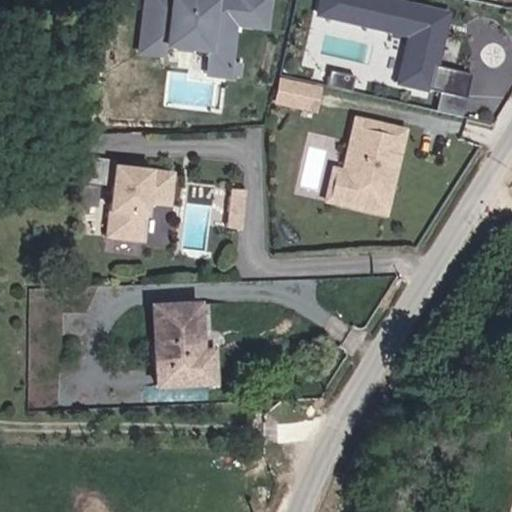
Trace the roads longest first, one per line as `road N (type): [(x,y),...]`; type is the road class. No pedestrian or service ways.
road 1 (tertiary): [(511,142),(328,443),(298,511)]
road 2 (unknown): [(315,473),(0,401)]
